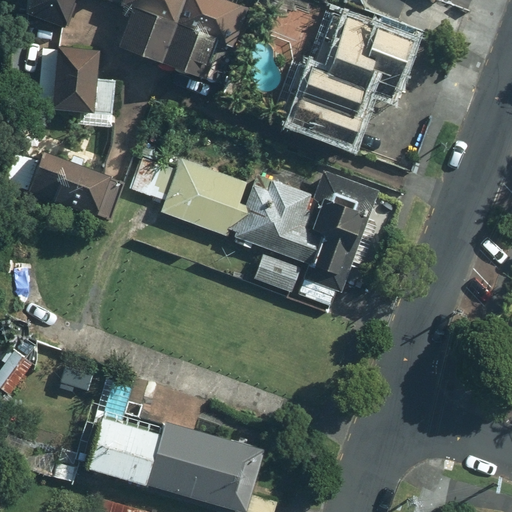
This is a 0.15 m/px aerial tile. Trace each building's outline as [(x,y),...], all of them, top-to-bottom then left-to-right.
[(66,29),(76,0),(99,0),(133,12),(118,52),(142,60),(156,21),(174,27),(161,64),(184,72),(189,61),(205,67),(215,42),(231,48),(246,7),(227,0),(31,0),(26,14),(66,29)] [(372,0),(474,35),(485,0),(372,0)] [(350,145),(372,87),(394,95),(413,44),(346,19),(332,58),(322,54),(295,124),(350,145)] [(116,80),(99,79),(100,46),(71,44),(71,47),(42,46),(40,101),(52,102),(52,112),(115,114),(116,80)] [(230,231),(240,204),(248,181),(185,158),(180,171),(158,163),(161,154),(145,148),(130,188),(168,202),(164,213),(228,237),(230,231)] [(40,164),(20,154),(8,182),(96,221),(114,182),(46,152),(40,164)] [(308,266),(307,269),(339,281),(363,217),(374,221),(384,193),(325,171),(316,196),(259,175),(247,207),(240,204),(230,231),(235,233),(232,242),(252,249),(253,246),(265,250),(253,282),(291,296),(302,264),(308,266)] [(33,365),(16,352),(0,372),(0,387),(10,395),(33,365)] [(277,511),(280,503),(253,496),(265,453),(168,424),(164,438),(104,420),(90,469),(235,511),(277,511)] [(145,511),(103,499),(99,511),(145,511)]
